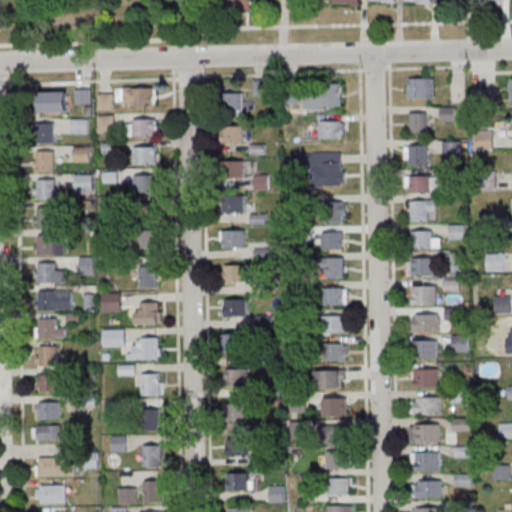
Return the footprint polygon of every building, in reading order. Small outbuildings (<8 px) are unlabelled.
[(228,0),(228,9),(252,9),(251,0),(228,0)] [(437,79),(437,98),(412,99),(412,79),(437,79)] [(343,84),(305,84),(305,109),(343,109),(343,84)] [(118,87),(118,104),(157,104),(157,87),(118,87)] [(493,89),(474,89),(474,105),(493,104),(493,89)] [(55,112),(55,92),(37,92),(37,112),(55,112)] [(115,109),(115,93),(99,93),(99,109),(115,109)] [(245,93),(226,93),(226,112),(245,112),(245,93)] [(410,132),(429,132),(429,112),(410,112),(410,132)] [(116,114),(99,114),(99,132),(116,132),(116,114)] [(72,133),(89,133),(89,118),(72,118),(72,133)] [(157,118),(131,118),(131,136),(157,136),(157,118)] [(56,121),(38,121),(38,142),(56,142),(56,121)] [(344,122),(344,140),(323,140),(322,122),(344,122)] [(226,125),(226,142),(245,142),(245,125),(226,125)] [(462,155),(462,140),(444,140),(444,155),(462,155)] [(429,144),(407,144),(407,165),(429,165),(429,144)] [(91,146),(75,146),(75,161),(91,161),(91,146)] [(157,146),(135,146),(135,163),(157,163),(157,146)] [(56,150),(36,150),(36,170),(56,170),(56,150)] [(346,152),(314,152),(314,185),(346,184),(346,152)] [(245,160),(226,160),(226,177),(245,177),(245,160)] [(75,190),(94,190),(94,174),(75,174),(75,190)] [(159,189),(159,174),(135,174),(135,189),(159,189)] [(270,189),(270,174),(256,174),(256,189),(270,189)] [(434,177),(434,194),(413,195),(413,177),(434,177)] [(38,178),(38,199),(57,199),(57,178),(38,178)] [(247,194),(226,194),(226,212),(247,212),(247,194)] [(322,223),(349,223),(349,200),(322,200),(322,223)] [(412,221),(429,221),(429,210),(438,210),(438,200),(412,200),(412,221)] [(36,226),(56,226),(56,206),(36,206),(36,226)] [(481,214),(481,229),(497,229),(497,214),(481,214)] [(450,238),(465,238),(465,224),(450,224),(450,238)] [(141,247),(160,249),(162,230),(143,228),(141,247)] [(247,247),(247,229),(223,229),(223,247),(247,247)] [(435,232),(435,249),(414,249),(414,232),(435,232)] [(346,233),(346,250),(325,251),(324,233),(346,233)] [(66,254),(66,234),(36,234),(36,254),(66,254)] [(469,251),(452,251),(452,272),(469,272),(469,251)] [(487,271),(505,271),(505,252),(487,252),(487,271)] [(80,273),(96,273),(96,256),(80,256),(80,273)] [(327,257),(327,278),(346,278),(346,257),(327,257)] [(409,257),(409,274),(437,274),(437,257),(409,257)] [(58,262),(36,262),(36,282),(66,282),(66,270),(58,270),(58,262)] [(248,264),(225,264),(225,281),(248,281),(248,264)] [(160,266),(141,266),(141,287),(160,287),(160,266)] [(438,285),(412,285),(412,304),(438,304),(438,285)] [(347,288),(347,306),(326,306),(325,288),(347,288)] [(74,290),(39,290),(39,310),(74,310),(74,290)] [(122,311),(122,293),(105,293),(105,311),(122,311)] [(509,297),(495,297),(495,312),(509,312),(509,297)] [(248,298),(224,298),(224,316),(248,316),(248,298)] [(160,322),(160,301),(141,301),(141,322),(160,322)] [(440,315),(413,315),(413,332),(440,332),(440,315)] [(346,316),(346,334),(325,334),(325,316),(346,316)] [(67,337),(67,327),(58,327),(58,317),(37,317),(37,337),(67,337)] [(127,328),(105,328),(105,345),(127,345),(127,328)] [(228,361),(248,361),(248,333),(228,333),(228,361)] [(511,354),(511,334),(497,335),(497,355),(511,354)] [(469,352),(469,336),(454,336),(454,352),(469,352)] [(439,358),(439,340),(417,340),(417,358),(439,358)] [(59,344),(39,344),(39,365),(59,365),(59,344)] [(347,344),(347,362),(326,362),(325,344),(347,344)] [(249,368),(227,368),(227,386),(249,386),(249,368)] [(440,386),(440,368),(413,368),(413,386),(440,386)] [(346,387),(347,369),(319,369),(319,387),(346,387)] [(161,372),(143,372),(143,395),(162,395),(161,372)] [(39,390),(62,390),(62,374),(39,374),(39,390)] [(442,396),(412,396),(412,413),(442,413),(442,396)] [(349,399),(349,417),(328,417),(327,399),(349,399)] [(63,401),(39,401),(39,419),(63,419),(63,401)] [(228,421),(251,421),(251,403),(228,403),(228,421)] [(163,430),(163,408),(145,408),(145,430),(163,430)] [(454,418),(454,430),(471,430),(471,418),(454,418)] [(511,422),(500,422),(500,438),(511,438),(511,422)] [(441,441),(441,424),(412,424),(412,441),(441,441)] [(34,425),(34,439),(64,439),(64,425),(34,425)] [(349,426),(349,444),(328,444),(328,426),(349,426)] [(129,451),(129,434),(113,434),(113,451),(129,451)] [(250,455),(250,438),(228,438),(228,455),(250,455)] [(144,466),(163,466),(163,445),(144,445),(144,466)] [(441,451),(414,451),(414,470),(441,470),(441,451)] [(350,452),(350,469),(329,470),(329,452),(350,452)] [(75,475),(75,457),(38,457),(38,475),(75,475)] [(511,465),(495,465),(495,478),(511,478),(511,465)] [(254,472),(228,472),(228,490),(254,490),(254,472)] [(473,473),(456,473),(456,486),(473,486),(473,473)] [(351,478),(351,496),(330,496),(330,479),(351,478)] [(163,479),(144,479),(144,501),(163,501),(163,479)] [(444,481),(444,499),(418,499),(418,481),(444,481)] [(39,502),(69,502),(69,484),(39,484),(39,502)] [(285,485),(270,485),(270,502),(285,502),(285,485)] [(138,502),(138,488),(121,488),(121,502),(138,502)]
